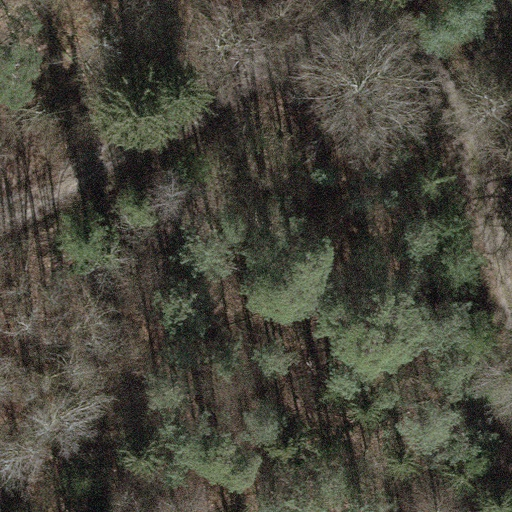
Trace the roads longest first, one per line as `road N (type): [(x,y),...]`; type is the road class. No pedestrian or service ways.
road 1 (track): [(360,0),(0,208)]
road 2 (track): [(503,0),(476,108),(511,270)]
road 3 (track): [(476,108),(414,54),(341,11)]
